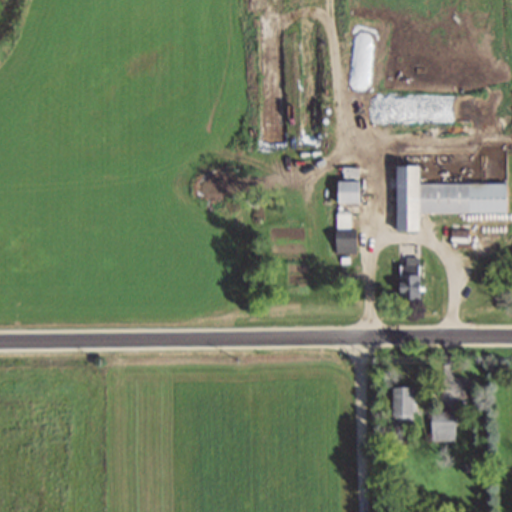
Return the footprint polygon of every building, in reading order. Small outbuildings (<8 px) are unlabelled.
[(395,167),(420,167),(420,183),(506,184),(506,213),(419,213),(418,225),(395,225),(395,167)] [(336,182),(358,182),(358,204),(336,205),(336,182)] [(355,232),(334,232),(334,256),(355,256),(355,232)] [(467,233),(451,232),(451,244),(467,244),(467,233)] [(399,301),(419,301),(418,259),(398,260),(399,301)] [(391,389),(391,431),(412,431),(412,389),(391,389)] [(431,443),(455,443),(455,413),(431,413),(431,443)]
